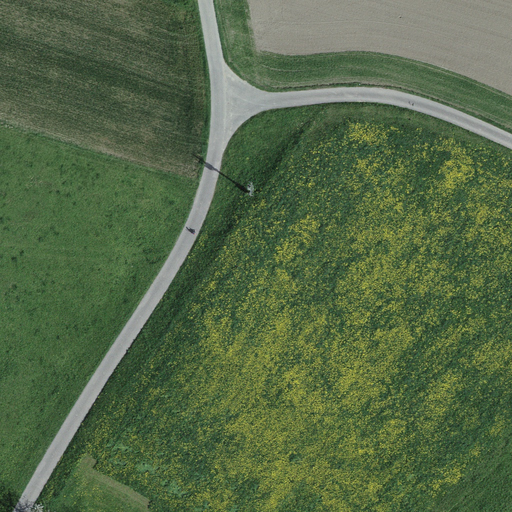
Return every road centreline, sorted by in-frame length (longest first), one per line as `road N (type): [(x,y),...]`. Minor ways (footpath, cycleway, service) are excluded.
road 1 (residential): [(24,511),(185,239),(226,103)]
road 2 (unclassified): [(226,103),(380,98),(418,105),(511,146)]
